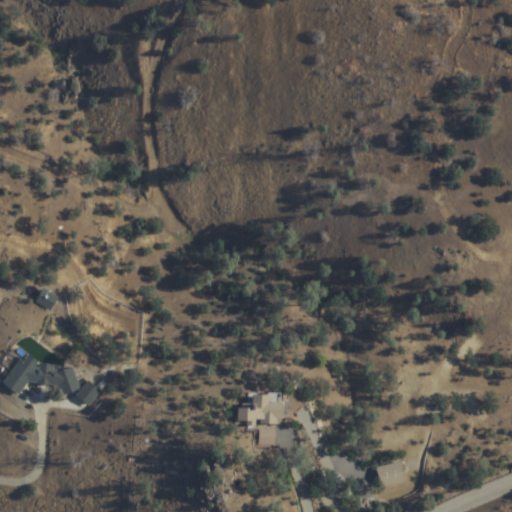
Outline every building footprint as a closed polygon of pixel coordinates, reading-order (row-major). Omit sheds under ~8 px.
[(36,302),(50,311),(58,298),(44,289),(36,302)] [(26,349),(4,385),(20,394),(32,375),(70,399),(80,382),(26,349)] [(89,405),(100,391),(89,382),(78,395),(89,405)] [(283,424),(283,395),(253,394),(253,407),(238,407),(238,423),(283,424)] [(260,445),(276,445),(276,430),(260,430),(260,445)] [(382,490),(407,482),(400,461),(375,469),(382,490)]
